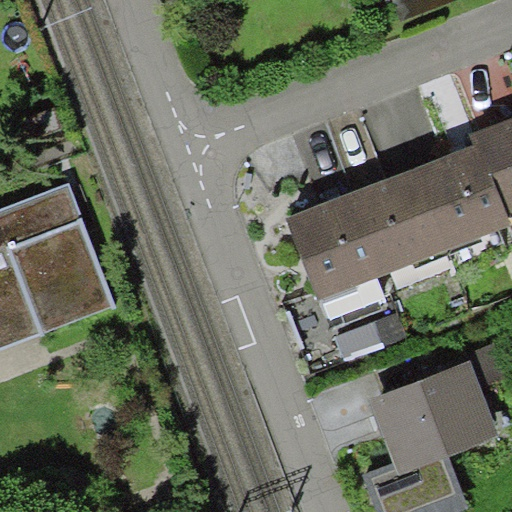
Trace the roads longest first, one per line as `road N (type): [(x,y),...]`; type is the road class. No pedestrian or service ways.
road 1 (residential): [(330,511),(189,147)]
road 2 (residential): [(511,24),(189,147)]
road 3 (residential): [(189,147),(132,0)]
